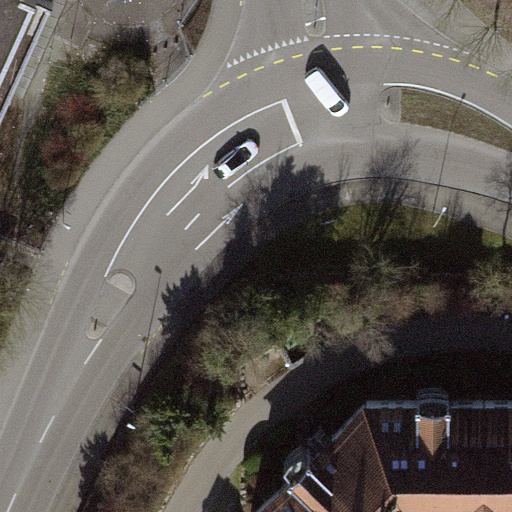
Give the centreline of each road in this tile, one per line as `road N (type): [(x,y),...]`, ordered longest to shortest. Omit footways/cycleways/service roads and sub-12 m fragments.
road 1 (secondary): [(8,511),(157,217),(197,170),(245,134),(331,99)]
road 2 (secondary): [(331,99),(406,104),(511,140)]
